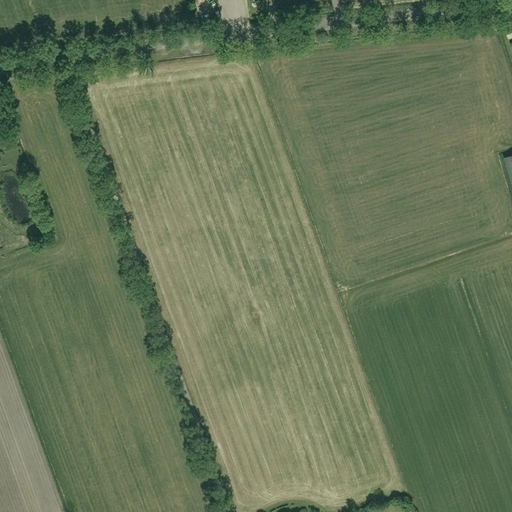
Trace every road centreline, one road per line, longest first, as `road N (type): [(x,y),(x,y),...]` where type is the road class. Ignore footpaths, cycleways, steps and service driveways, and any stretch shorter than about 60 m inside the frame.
road 1 (tertiary): [(0,63),(511,1)]
road 2 (unknown): [(71,55),(226,511)]
